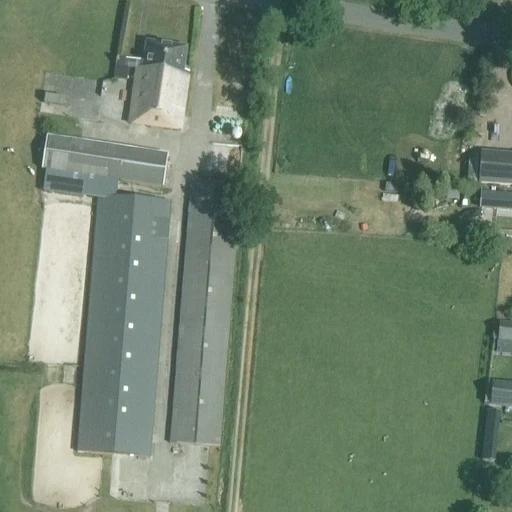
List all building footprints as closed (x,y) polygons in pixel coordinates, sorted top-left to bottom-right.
[(180,132),(188,73),(181,72),(184,49),(148,45),(145,62),(116,59),(115,68),(137,71),(129,125),(180,132)] [(42,170),(48,171),(44,192),(82,197),(82,196),(98,197),(114,199),(117,182),(163,189),(167,157),(47,139),(42,170)] [(511,154),(481,152),(478,183),(511,185),(511,154)] [(218,448),(239,189),(191,185),(170,444),(218,448)] [(511,193),(481,191),(480,207),(511,209),(511,193)] [(169,203),(114,199),(98,197),(77,452),(149,458),(169,203)] [(493,229),(479,228),(479,242),(492,243),(493,229)] [(511,340),(511,326),(498,325),(497,340),(511,340)] [(511,407),(511,386),(494,384),(492,405),(511,407)]
